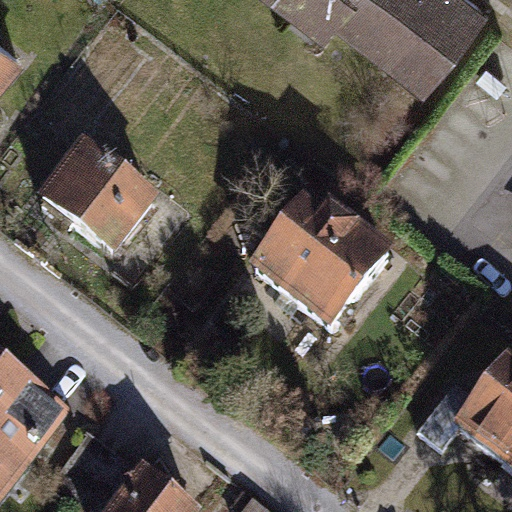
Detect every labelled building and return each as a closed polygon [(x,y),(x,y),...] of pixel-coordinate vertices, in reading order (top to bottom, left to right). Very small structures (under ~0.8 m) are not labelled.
[(279,0),(317,28),(329,10),(335,0),(279,0)] [(335,0),(329,10),(425,82),(484,0),(335,0)] [(0,86),(21,59),(0,40),(0,86)] [(79,143),(33,202),(111,261),(158,203),(79,143)] [(300,202),(246,272),(327,338),(391,257),(324,204),(315,214),(300,202)] [(0,358),(0,509),(74,415),(0,358)] [(443,457),(456,440),(511,480),(511,366),(505,360),(473,399),(454,387),(419,436),(443,457)] [(78,511),(109,511),(139,473),(89,437),(50,492),(78,511)] [(109,511),(201,511),(144,467),(139,473),(109,511)] [(268,511),(253,500),(244,511),(268,511)]
